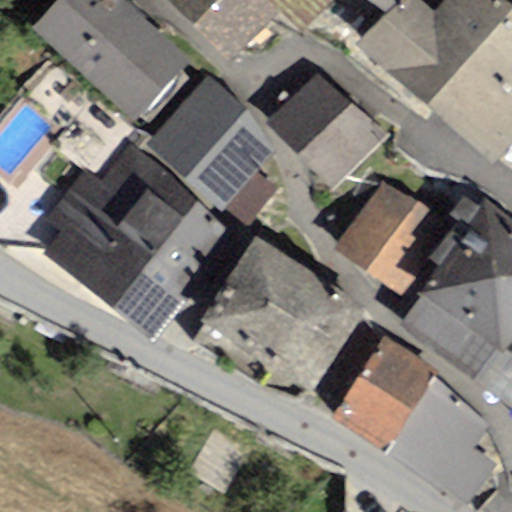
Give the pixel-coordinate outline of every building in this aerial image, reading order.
[(122,0),(60,0),(33,33),(138,120),(191,57),(122,0)] [(332,0),(170,0),(239,62),(285,12),(305,31),(332,0)] [(400,0),(355,45),(424,106),(511,9),(502,0),(444,0),(432,13),(418,0),(400,0)] [(394,0),(361,0),(384,14),(394,0)] [(511,143),(511,8),(511,9),(424,106),(492,166),(511,143)] [(312,70),(264,124),(340,191),(388,136),(312,70)] [(246,114),(204,77),(144,144),(186,181),(246,114)] [(274,156),(246,114),(186,181),(220,215),(225,209),(247,229),(277,194),(256,176),(274,156)] [(102,182),(84,169),(45,221),(62,234),(44,258),(151,339),(234,229),(127,149),(102,182)] [(385,183),(334,250),(403,298),(430,257),(451,228),(444,223),(385,183)] [(478,212),(461,199),(444,223),(451,228),(430,257),(441,266),(399,324),(473,378),(496,346),(506,354),(511,346),(511,224),(484,204),(478,212)] [(361,310),(254,239),(223,282),(338,351),(361,310)] [(312,395),(338,351),(223,282),(197,326),(312,395)] [(434,372),(382,338),(328,418),(382,457),(430,379),(434,372)] [(511,357),(506,354),(496,346),(473,378),(511,408),(511,357)] [(489,429),(430,379),(382,457),(465,506),(496,466),(474,449),(489,429)]
